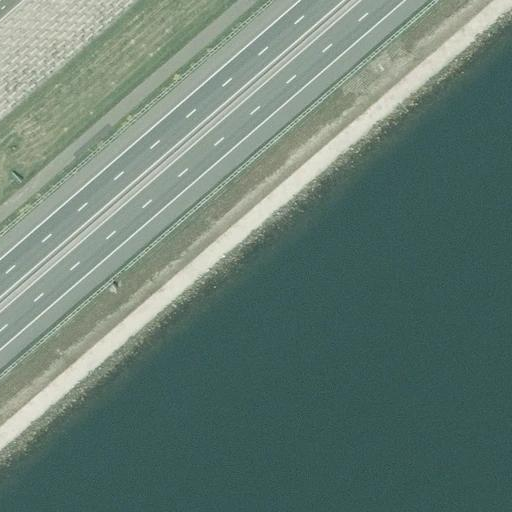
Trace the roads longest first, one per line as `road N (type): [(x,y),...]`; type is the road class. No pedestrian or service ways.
road 1 (motorway): [(0,332),(386,0)]
road 2 (motorway): [(321,0),(0,279)]
